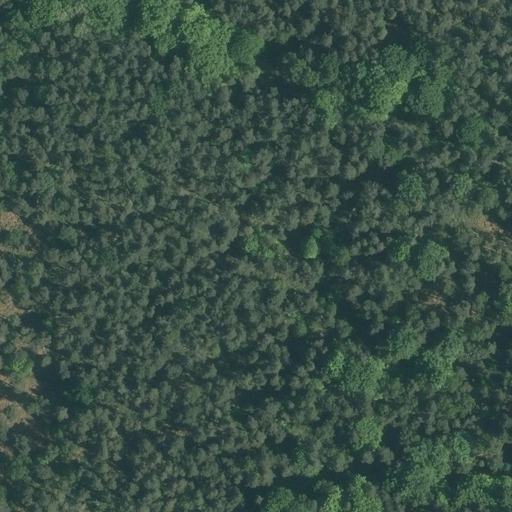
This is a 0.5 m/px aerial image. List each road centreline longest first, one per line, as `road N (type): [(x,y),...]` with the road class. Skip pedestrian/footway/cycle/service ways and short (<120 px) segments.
road 1 (track): [(225,511),(390,111)]
road 2 (track): [(390,111),(114,0)]
road 3 (track): [(390,111),(511,161)]
